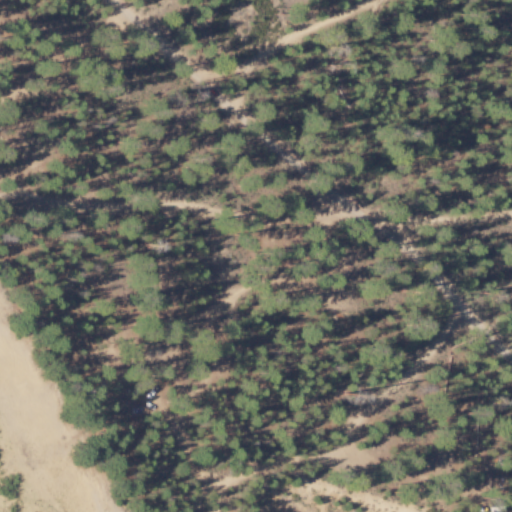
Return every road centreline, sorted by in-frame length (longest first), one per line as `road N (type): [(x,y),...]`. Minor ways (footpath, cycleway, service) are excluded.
road 1 (track): [(459,309),(334,447),(232,478),(204,478),(182,446),(182,412),(217,367),(233,296),(383,243)]
road 2 (residential): [(511,353),(109,0)]
road 3 (track): [(359,223),(65,200),(0,177)]
road 4 (track): [(219,94),(280,42),(365,0)]
road 5 (track): [(511,214),(359,223)]
